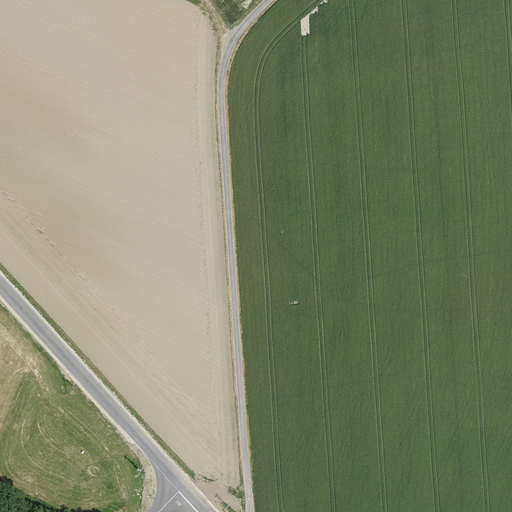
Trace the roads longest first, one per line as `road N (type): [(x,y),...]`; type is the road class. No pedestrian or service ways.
road 1 (track): [(250,511),(221,94),(231,42),(269,0)]
road 2 (tertiary): [(175,477),(0,285)]
